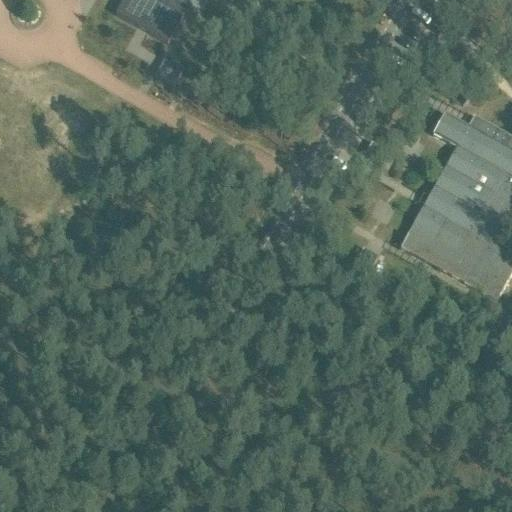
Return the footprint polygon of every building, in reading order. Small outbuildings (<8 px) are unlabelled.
[(123,0),(114,17),(167,46),(187,11),(182,8),(186,0),(123,0)] [(182,72),(164,62),(154,79),(155,80),(157,75),(167,81),(165,85),(172,89),(182,72)] [(456,84),(446,99),(461,108),(470,93),(456,84)] [(456,151),(399,252),(495,306),(511,274),(511,261),(495,252),(511,221),(511,154),(511,153),(511,140),(473,119),(467,130),(444,117),(432,137),(456,151)] [(369,147),(360,162),(376,171),(385,156),(369,147)] [(361,249),(353,263),(367,271),(375,257),(361,249)]
